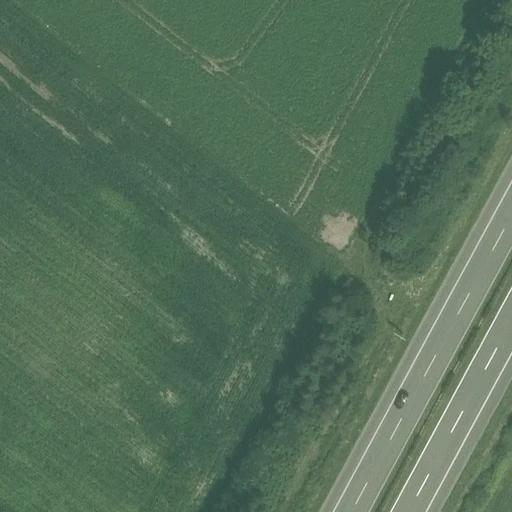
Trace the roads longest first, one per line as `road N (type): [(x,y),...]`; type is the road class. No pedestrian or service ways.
road 1 (motorway): [(511,201),(346,511)]
road 2 (motorway): [(422,511),(511,345)]
